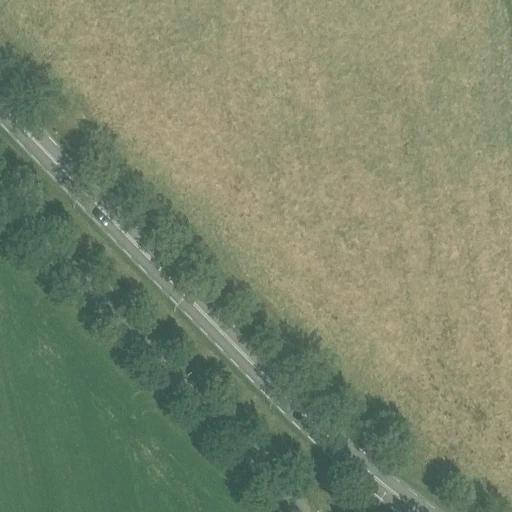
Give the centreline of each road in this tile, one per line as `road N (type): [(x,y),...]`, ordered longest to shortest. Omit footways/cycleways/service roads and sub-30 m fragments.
road 1 (secondary): [(413,511),(196,318),(0,110)]
road 2 (unclassified): [(295,511),(0,201)]
